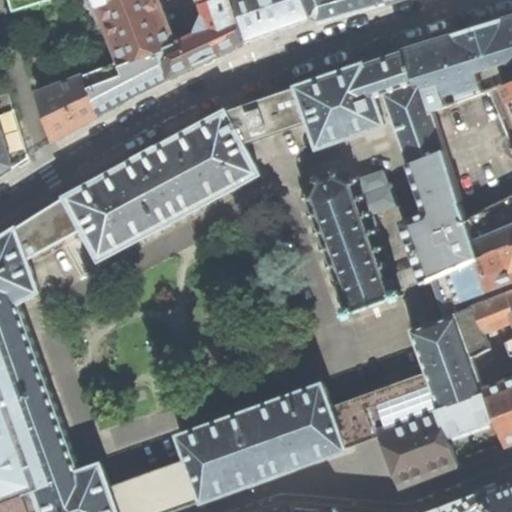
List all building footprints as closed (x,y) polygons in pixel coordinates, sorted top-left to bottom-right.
[(12,0),(16,11),(48,0),(12,0)] [(97,0),(98,2),(112,37),(166,17),(160,0),(97,0)] [(161,49),(172,78),(215,57),(248,41),(233,0),(202,0),(211,27),(187,39),(185,46),(187,49),(180,52),(176,43),(161,49)] [(233,0),(248,41),(278,30),(314,18),(315,15),(308,0),(233,0)] [(308,0),(315,15),(314,18),(321,21),(352,12),(391,2),(390,0),(308,0)] [(173,511),(199,503),(278,475),(383,436),(374,410),(434,389),(480,372),(475,358),(474,358),(455,304),(444,308),(446,318),(413,330),(428,372),(334,405),(325,383),(181,435),(189,458),(111,487),(103,463),(81,471),(20,302),(40,292),(29,260),(86,228),(102,258),(161,226),(162,227),(202,205),(201,205),(260,173),(244,143),(310,120),(320,147),(386,124),(377,97),(387,94),(428,213),(404,222),(426,283),(434,280),(482,259),(469,219),(467,217),(461,201),(462,201),(447,153),(447,151),(436,113),(440,112),(439,108),(448,104),(446,95),(458,91),(460,100),(484,91),(478,71),(504,63),(511,83),(511,82),(511,17),(407,50),(332,76),(227,112),(69,197),(0,239),(0,420),(18,471),(32,511),(173,511)] [(161,49),(176,43),(166,17),(112,37),(121,62),(85,75),(101,114),(137,94),(148,89),(172,78),(161,49)] [(101,114),(85,75),(40,92),(55,142),(93,118),(101,114)] [(511,82),(511,83),(490,91),(511,145),(511,82)] [(0,175),(29,157),(9,94),(0,96),(0,175)] [(337,298),(346,321),(407,299),(399,275),(398,276),(376,214),(401,205),(393,183),(390,184),(385,170),(362,178),(360,174),(338,164),(313,173),(302,197),(338,297),(337,298)] [(511,195),(467,217),(469,219),(482,259),(505,249),(511,245),(511,195)] [(482,259),(434,280),(444,308),(455,304),(508,283),(511,281),(511,268),(505,249),(482,259)] [(511,292),(508,283),(455,304),(474,358),(475,358),(493,349),(486,332),(511,321),(511,292)] [(511,339),(493,349),(475,358),(480,372),(483,380),(511,370),(511,363),(509,356),(511,355),(511,339)] [(473,427),(498,418),(486,388),(483,380),(480,372),(434,389),(374,410),(383,436),(402,486),(459,465),(449,436),(473,427)] [(511,378),(486,388),(498,418),(508,446),(511,444),(511,378)] [(0,511),(31,511),(18,471),(0,420),(0,511)] [(511,511),(511,478),(477,491),(491,511),(511,511)] [(422,511),(491,511),(477,491),(422,511)]
